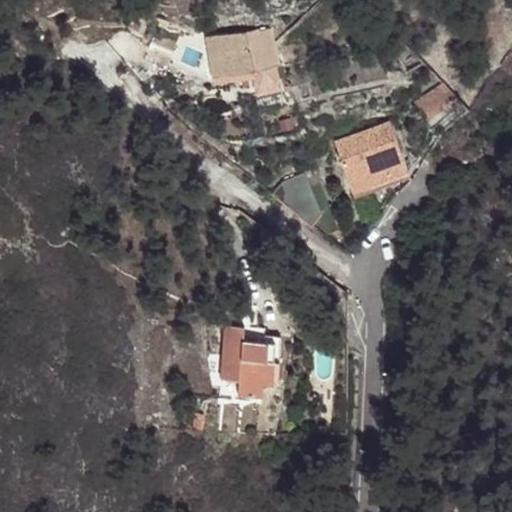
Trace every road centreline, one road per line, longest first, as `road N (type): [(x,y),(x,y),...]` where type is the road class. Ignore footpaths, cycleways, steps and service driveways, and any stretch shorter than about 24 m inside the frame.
road 1 (residential): [(111,62),(152,116),(373,271)]
road 2 (residential): [(368,511),(373,271)]
